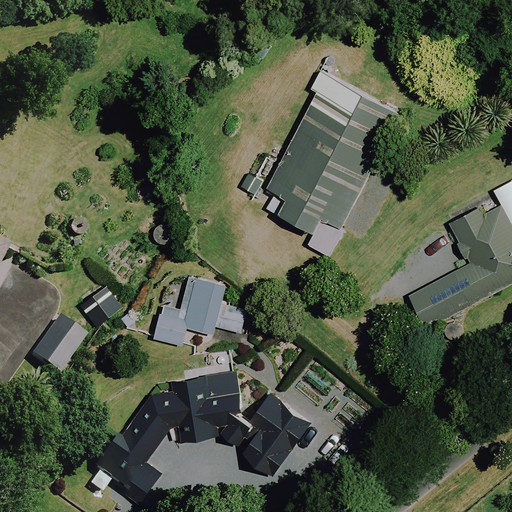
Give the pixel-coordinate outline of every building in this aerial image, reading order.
[(348,89),(341,104),(317,92),(269,189),(288,199),(280,216),(317,234),(324,220),(344,230),(400,115),(348,89)] [(511,226),(503,210),(496,197),(448,223),(470,264),(410,296),(428,331),(511,285),(511,226)] [(231,284),(158,268),(143,337),(185,346),(188,329),(216,335),(217,328),(243,333),(249,306),(228,302),(231,284)] [(125,308),(107,285),(81,306),(100,329),(125,308)] [(89,341),(58,318),(30,357),(62,380),(89,341)] [(255,409),(241,401),(236,372),(175,381),(176,390),(152,398),(121,444),(113,439),(95,467),(145,501),(164,473),(147,462),(176,419),(180,418),(184,444),(238,436),(252,444),(243,457),(267,472),(276,459),(286,466),(312,424),(264,394),(255,409)]
